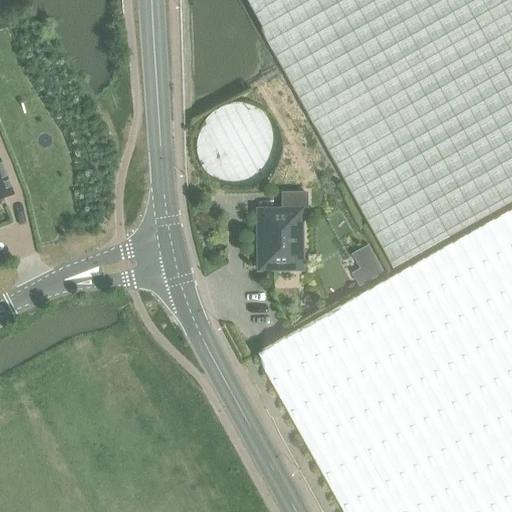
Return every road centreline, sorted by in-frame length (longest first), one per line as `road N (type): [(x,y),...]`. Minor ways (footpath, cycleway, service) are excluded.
road 1 (tertiary): [(295,511),(199,336),(173,262)]
road 2 (tertiary): [(165,230),(149,0)]
